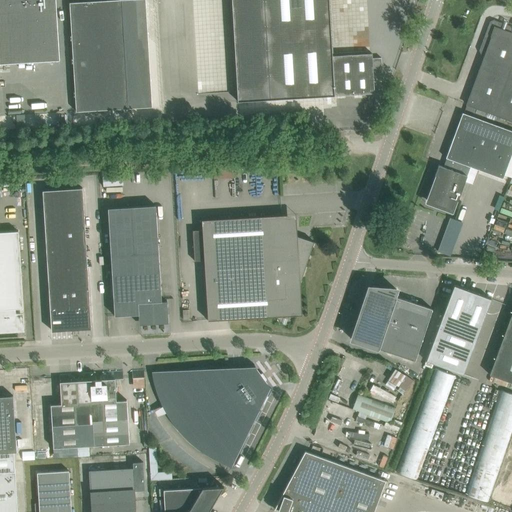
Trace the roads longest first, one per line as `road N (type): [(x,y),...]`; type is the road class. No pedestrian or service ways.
road 1 (track): [(0,164),(323,144),(386,148)]
road 2 (unknown): [(41,353),(32,195),(72,184),(86,188),(94,203),(99,349)]
road 3 (unclassified): [(0,355),(255,340),(315,355)]
road 4 (tertiary): [(348,260),(436,0)]
road 5 (tertiary): [(239,511),(315,355)]
road 6 (unclassified): [(511,273),(348,260)]
